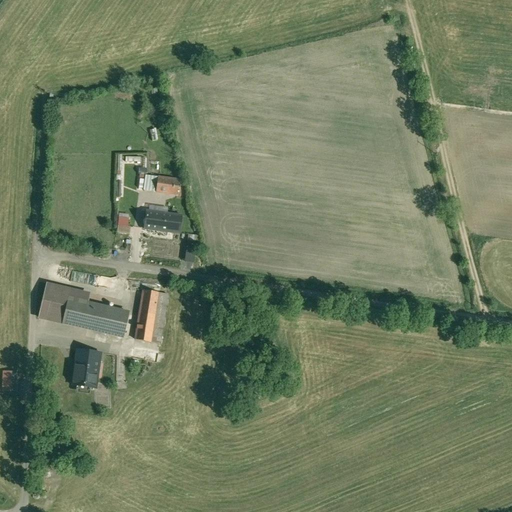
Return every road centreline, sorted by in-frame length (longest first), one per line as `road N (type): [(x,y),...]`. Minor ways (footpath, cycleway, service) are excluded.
road 1 (track): [(487,317),(410,16)]
road 2 (track): [(40,103),(40,268)]
